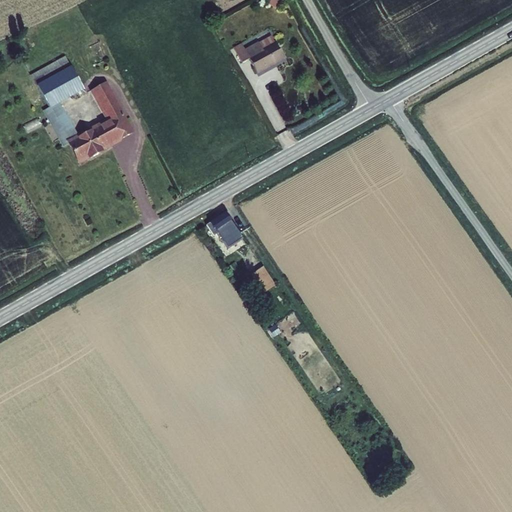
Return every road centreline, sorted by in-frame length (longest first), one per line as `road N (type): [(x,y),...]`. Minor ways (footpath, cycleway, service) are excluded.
road 1 (tertiary): [(371,109),(0,317)]
road 2 (unclassified): [(387,100),(511,275)]
road 3 (tertiary): [(511,29),(387,100)]
road 4 (unclassified): [(308,0),(371,109)]
